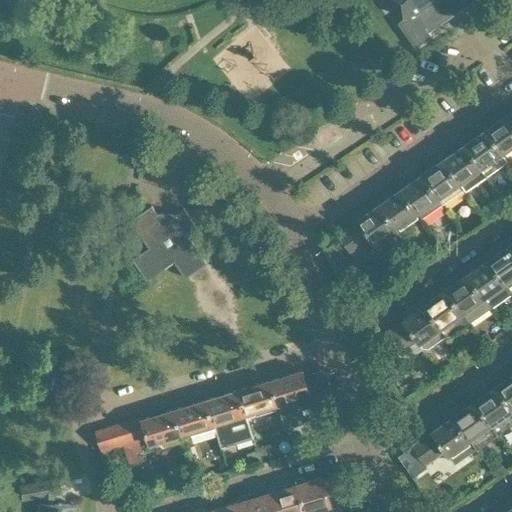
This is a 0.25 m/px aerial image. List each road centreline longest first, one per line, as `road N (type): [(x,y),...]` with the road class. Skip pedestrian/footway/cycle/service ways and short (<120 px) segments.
road 1 (residential): [(89,511),(80,464),(86,429),(97,420),(337,346)]
road 2 (residential): [(297,228),(270,188),(199,132),(13,80)]
road 3 (residential): [(297,228),(511,94)]
road 4 (residential): [(148,511),(368,449)]
road 5 (residential): [(337,346),(511,226)]
road 6 (residential): [(368,449),(511,349)]
road 7 (residential): [(337,346),(297,228)]
